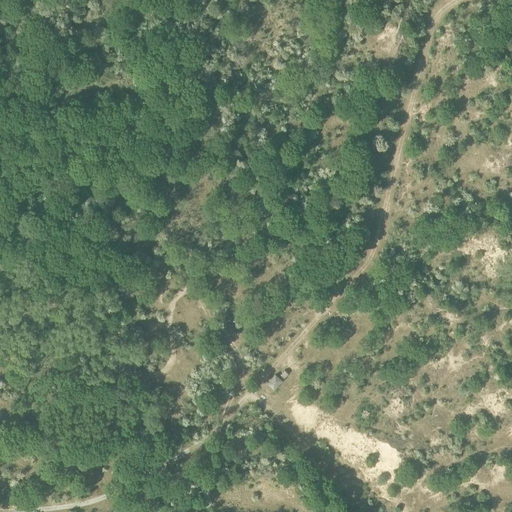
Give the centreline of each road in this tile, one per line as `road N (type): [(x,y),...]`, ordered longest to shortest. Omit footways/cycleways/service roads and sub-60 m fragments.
road 1 (track): [(254,390),(368,261),(432,21),(454,0)]
road 2 (track): [(0,510),(76,506),(113,493),(200,441),(254,390)]
road 3 (track): [(371,511),(254,390)]
